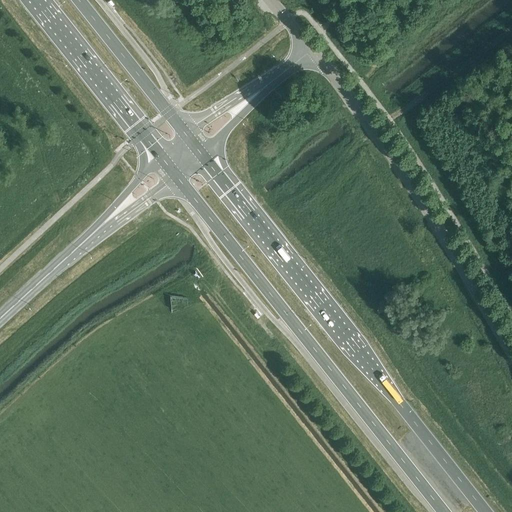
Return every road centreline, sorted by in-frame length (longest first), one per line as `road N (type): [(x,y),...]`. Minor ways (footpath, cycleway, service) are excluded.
road 1 (trunk): [(485,511),(200,153)]
road 2 (trunk): [(174,174),(442,511)]
road 3 (secondary): [(511,354),(410,184),(312,51)]
road 4 (trunk): [(36,0),(162,158)]
road 5 (trunk): [(187,138),(78,0)]
road 6 (secondary): [(0,317),(111,215)]
